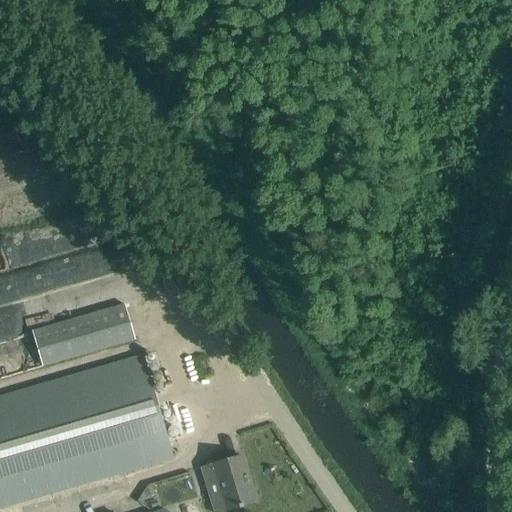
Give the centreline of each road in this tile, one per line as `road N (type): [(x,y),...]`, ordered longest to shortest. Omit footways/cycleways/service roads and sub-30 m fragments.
road 1 (residential): [(152,215),(348,511)]
road 2 (unclassified): [(492,511),(487,388),(511,243)]
